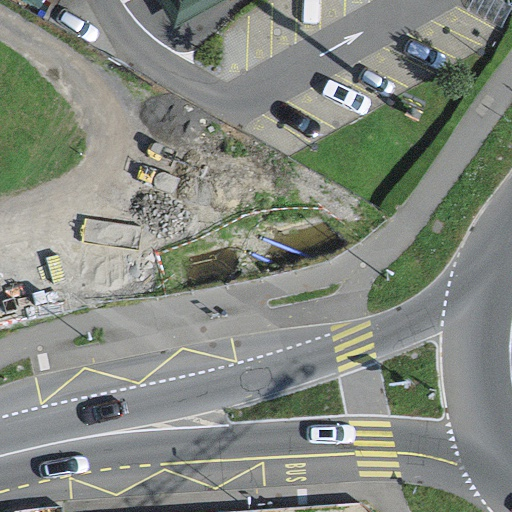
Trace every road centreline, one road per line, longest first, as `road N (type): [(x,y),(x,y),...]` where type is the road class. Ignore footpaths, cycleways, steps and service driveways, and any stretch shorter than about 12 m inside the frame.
road 1 (primary): [(489,268),(447,300),(355,347),(77,422),(41,445)]
road 2 (primary): [(41,445),(158,455),(392,444),(505,470)]
road 3 (track): [(0,227),(104,189),(128,144),(86,75),(0,24)]
road 4 (primary): [(489,268),(472,356),(481,415),(505,470)]
